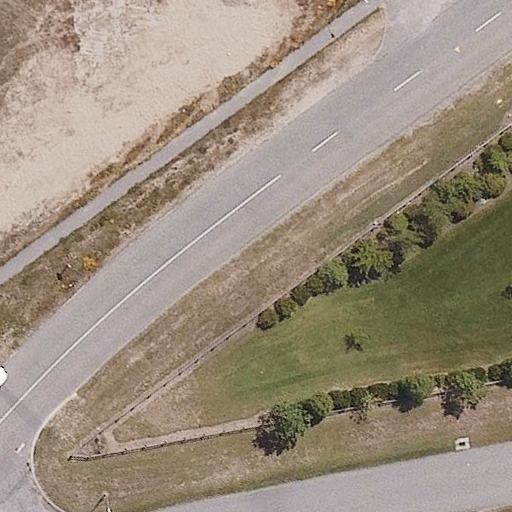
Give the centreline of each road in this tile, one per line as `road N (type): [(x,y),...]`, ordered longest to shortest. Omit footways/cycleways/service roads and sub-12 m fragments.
road 1 (residential): [(0,421),(106,314),(278,175),(511,5)]
road 2 (residential): [(511,473),(304,511)]
